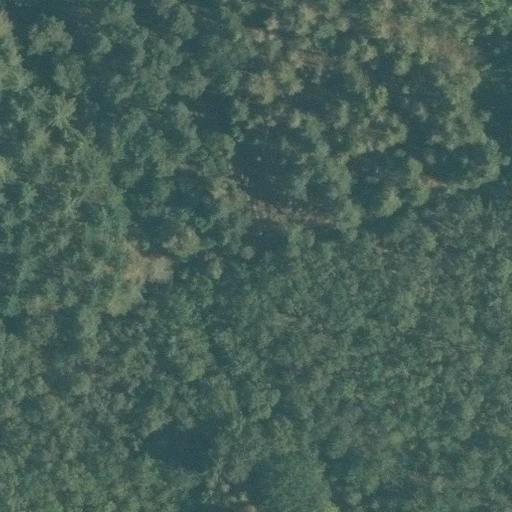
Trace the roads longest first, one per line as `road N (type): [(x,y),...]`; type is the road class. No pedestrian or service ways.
road 1 (track): [(278,511),(182,303),(19,0)]
road 2 (track): [(0,318),(130,323),(486,174),(511,153)]
